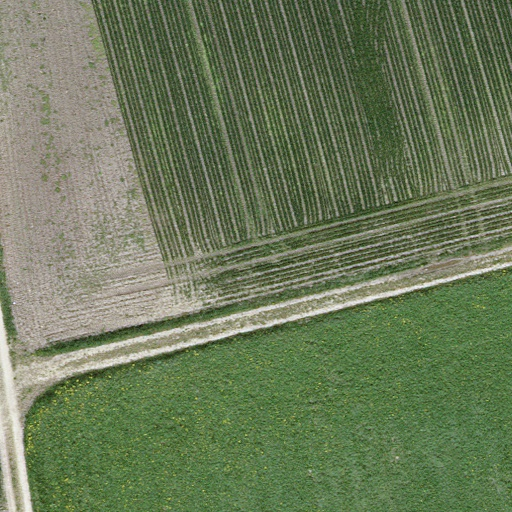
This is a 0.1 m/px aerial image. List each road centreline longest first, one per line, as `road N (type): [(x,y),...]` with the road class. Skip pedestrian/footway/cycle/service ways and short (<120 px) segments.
road 1 (track): [(511,253),(0,380)]
road 2 (track): [(0,384),(17,511)]
